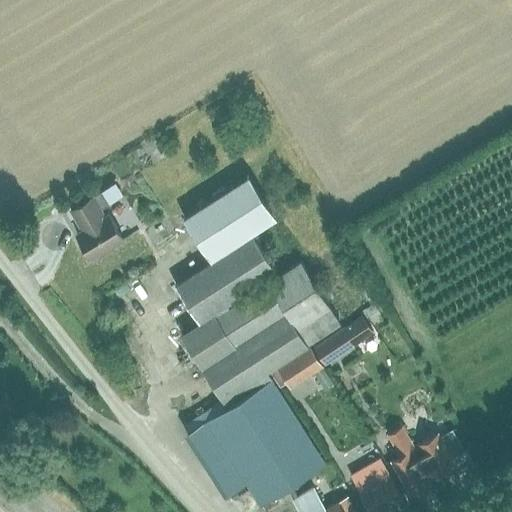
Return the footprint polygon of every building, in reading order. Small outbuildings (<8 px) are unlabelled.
[(340,321),(319,289),(300,259),(229,305),(227,301),(276,269),(250,229),(273,214),(248,175),(184,216),(211,259),(175,283),(199,320),(200,319),(200,320),(181,333),(227,404),(187,429),(207,460),(226,448),(261,502),(325,460),(266,369),(340,321)] [(70,208),(83,228),(76,232),(91,256),(123,237),(108,212),(105,215),(101,208),(109,203),(101,190),(70,208)] [(365,326),(356,306),(341,313),(350,333),(365,326)] [(327,362),(354,344),(342,327),(316,344),(327,362)] [(322,365),(309,344),(278,364),(279,365),(288,380),(291,385),(322,365)] [(279,365),(271,370),(281,385),(288,380),(279,365)] [(324,367),(316,372),(325,387),(334,382),(324,367)] [(414,445),(402,424),(388,432),(400,453),(391,458),(412,494),(431,482),(427,476),(436,471),(437,474),(456,463),(438,430),(419,441),(419,442),(414,445)] [(378,511),(406,496),(382,454),(351,473),(362,492),(360,492),(372,511),(378,511)] [(324,505),(312,485),(293,496),(302,511),(359,511),(348,493),(324,505)]
